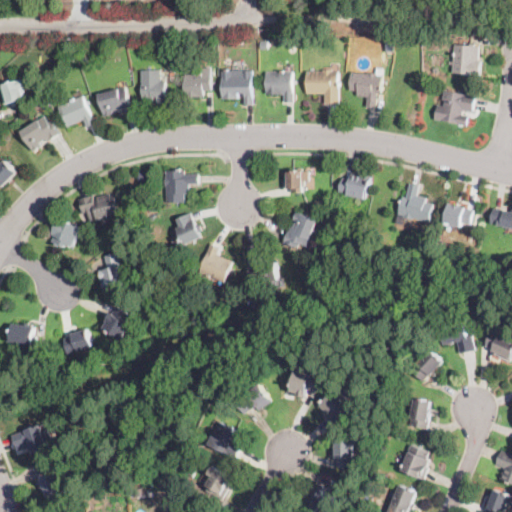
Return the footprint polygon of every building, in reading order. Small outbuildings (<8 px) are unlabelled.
[(395,40),(395,50),(387,49),(388,39),(395,40)] [(482,61),(482,65),(481,76),(454,74),(454,65),(449,65),(449,61),(454,62),(456,45),(481,47),(480,60),(482,60),(482,61)] [(85,66),(84,66),(82,57),(88,56),(90,64),(85,66)] [(212,68),(212,90),(204,90),(204,97),(186,97),(185,75),(195,75),(195,72),(198,72),(198,74),(200,74),(200,68),(212,68)] [(384,69),(382,94),(378,93),(377,108),(367,107),(368,97),(358,96),(358,91),(350,91),(351,72),(368,74),(368,73),(377,73),(378,68),(384,69)] [(244,70),(244,71),(254,71),(255,105),(246,105),(245,95),(239,95),(240,99),(223,99),(222,71),(233,71),(233,70),(244,70)] [(334,70),(334,71),(340,71),(340,104),(325,104),(325,94),(307,94),(307,71),(324,71),(324,70),(334,70)] [(162,81),(167,81),(167,98),(168,98),(168,103),(158,103),(158,101),(151,101),(151,99),(142,99),(142,71),(162,71),(162,81)] [(294,93),(295,93),(295,102),(285,102),(285,94),(266,94),(266,72),(294,71),(294,93)] [(22,99),(24,103),(15,106),(13,102),(6,104),(0,85),(25,78),(28,86),(24,88),(27,98),(22,99)] [(133,108),(121,113),(120,109),(114,111),(115,113),(105,117),(98,97),(125,87),(133,108)] [(474,111),(463,109),(462,115),(469,116),(468,125),(435,119),(438,105),(444,106),(445,99),(443,99),(445,89),(477,95),(474,111)] [(93,115),(94,115),(97,123),(88,127),(85,119),(67,127),(59,108),(58,107),(83,95),(93,115)] [(45,117),(49,123),(53,121),(61,134),(49,142),(47,139),(41,143),(42,146),(34,151),(22,132),(45,117)] [(5,186),(4,187),(0,183),(0,166),(7,160),(19,173),(5,186)] [(185,169),(185,174),(200,174),(200,182),(190,182),(190,194),(186,194),(186,202),(168,202),(168,185),(166,185),(166,175),(167,175),(167,170),(185,169)] [(147,181),(139,182),(137,172),(139,172),(146,171),(147,181)] [(303,187),(303,190),(303,191),(293,191),(293,188),(288,188),(288,187),(287,172),(310,171),(311,181),(306,181),(306,187),(303,187)] [(372,178),(371,183),(367,199),(339,192),(343,177),(350,179),(352,172),(372,177),(372,178)] [(421,196),(424,197),(428,198),(426,202),(434,204),(430,222),(399,214),(404,196),(407,196),(411,182),(420,185),(417,195),(421,196)] [(109,193),(110,196),(118,193),(122,211),(113,214),(115,221),(103,224),(101,218),(92,221),(89,211),(84,213),(80,198),(94,195),(95,199),(98,198),(97,196),(109,193)] [(473,219),(472,224),(464,222),(463,226),(446,222),(446,220),(450,203),(466,207),(466,209),(475,211),(473,219)] [(511,228),(491,223),(494,212),(495,208),(511,211),(511,228)] [(186,245),(185,245),(178,228),(182,227),(178,219),(192,213),(203,237),(186,245)] [(318,222),(315,229),(310,239),(317,242),(314,250),(301,244),(299,249),(285,243),(291,227),(293,228),(294,227),(296,222),(294,221),(297,213),(318,221),(318,222)] [(81,236),(80,239),(77,238),(74,247),(67,244),(66,247),(55,242),(57,237),(51,234),(58,218),(58,217),(82,228),(79,235),(81,236)] [(231,269),(226,281),(212,275),(209,282),(198,278),(206,259),(212,244),(219,247),(217,253),(234,260),(231,269)] [(109,289),(104,290),(99,271),(108,268),(105,256),(116,253),(120,252),(128,284),(109,289)] [(276,279),(250,282),(248,267),(262,266),(262,263),(277,262),(279,261),(281,279),(276,279)] [(185,282),(178,288),(172,282),(178,276),(185,282)] [(126,311),(133,315),(136,317),(132,324),(132,323),(123,338),(102,327),(110,312),(113,313),(117,306),(126,311)] [(468,335),(469,336),(474,335),(477,350),(462,353),(460,342),(446,345),(442,325),(465,320),(468,335)] [(33,324),(33,326),(36,327),(34,336),(39,337),(38,344),(33,344),(33,345),(9,341),(12,323),(23,325),(23,323),(33,324)] [(90,330),(95,345),(69,353),(64,338),(73,336),(72,332),(78,330),(79,332),(90,328),(90,330)] [(494,330),(511,338),(511,363),(501,358),(499,357),(500,355),(490,351),(491,348),(487,346),(494,330)] [(439,372),(435,376),(432,373),(424,382),(413,371),(420,364),(419,363),(432,349),(445,361),(437,370),(439,372)] [(320,383),(318,391),(318,392),(309,390),(307,398),(298,396),(299,393),(292,391),(297,370),(322,376),(320,383)] [(267,405),(264,407),(262,409),(259,406),(247,414),(240,403),(264,387),(273,401),(267,405)] [(337,426),(324,413),(326,411),(320,404),(339,387),(357,407),(337,426)] [(428,423),(427,430),(415,427),(417,418),(412,417),(416,398),(433,401),(428,423)] [(237,459),(209,445),(220,422),(221,422),(243,433),(238,443),(244,446),(237,459)] [(53,440),(55,446),(34,454),(31,445),(32,445),(31,444),(18,449),(14,435),(47,423),(53,440)] [(353,457),(352,468),(338,467),(338,438),(357,438),(357,457),(353,457)] [(425,480),(424,481),(402,471),(414,444),(432,452),(429,459),(431,459),(427,468),(430,469),(425,480)] [(511,482),(501,478),(505,468),(496,464),(497,462),(502,450),(511,454),(511,482)] [(225,497),(224,499),(206,489),(214,476),(209,473),(214,466),(236,479),(225,497)] [(62,481),(62,482),(66,481),(69,491),(49,498),(45,486),(42,487),(38,476),(58,469),(62,481)] [(195,474),(193,478),(188,476),(192,469),(196,471),(195,474)] [(335,510),(333,511),(320,511),(307,503),(318,484),(334,494),(333,497),(336,499),(331,508),(335,510)] [(417,504),(414,510),(411,508),(409,511),(390,511),(402,485),(419,492),(414,503),(417,504)] [(511,495),(511,504),(510,504),(506,511),(487,511),(496,490),(511,495)] [(139,493),(139,496),(141,496),(141,504),(133,504),(133,496),(135,496),(135,491),(139,491),(139,493)]
